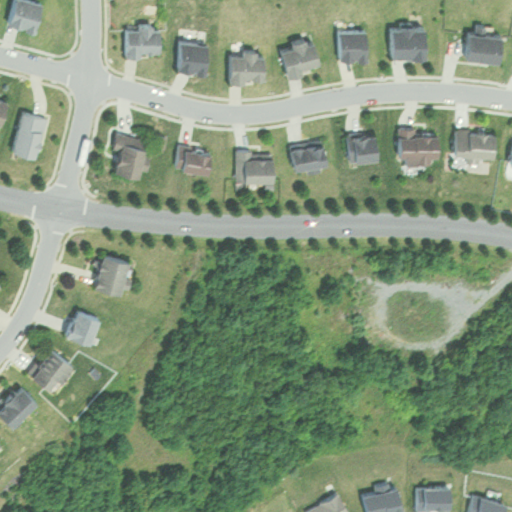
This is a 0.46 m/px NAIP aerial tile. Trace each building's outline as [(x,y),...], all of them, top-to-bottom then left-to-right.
[(31,29),(40,2),(34,0),(11,0),(5,21),(31,29)] [(421,53),(421,23),(387,23),(387,53),(421,53)] [(124,53),(159,53),(159,26),(124,26),(124,53)] [(364,56),(364,26),(335,26),(335,56),(364,56)] [(462,54),(496,57),(498,30),(464,27),(462,54)] [(284,70),(317,62),(310,35),(287,40),(289,44),(278,47),(284,70)] [(205,41),(177,41),(177,72),(205,72),(205,41)] [(262,50),(240,50),(240,53),(227,53),(227,78),(262,78),(262,50)] [(42,114),(19,108),(9,148),(32,154),(42,114)] [(434,129),(411,129),(411,124),(395,124),(395,158),(434,158),(434,129)] [(492,128),(452,127),(451,152),(491,152),(492,128)] [(347,157),(374,154),(372,129),(344,131),(347,157)] [(136,172),(137,165),(143,166),(145,135),(113,134),(112,171),(136,172)] [(288,142),(289,164),(321,162),(320,140),(288,142)] [(178,166),(205,170),(208,149),(180,146),(178,166)] [(269,178),(269,149),(240,149),(240,178),(269,178)] [(118,292),(126,258),(99,252),(91,285),(118,292)] [(87,341),(96,315),(72,306),(63,333),(87,341)] [(70,363),(49,346),(27,373),(48,390),(70,363)] [(0,414),(10,425),(34,401),(17,383),(0,400),(0,414)]
